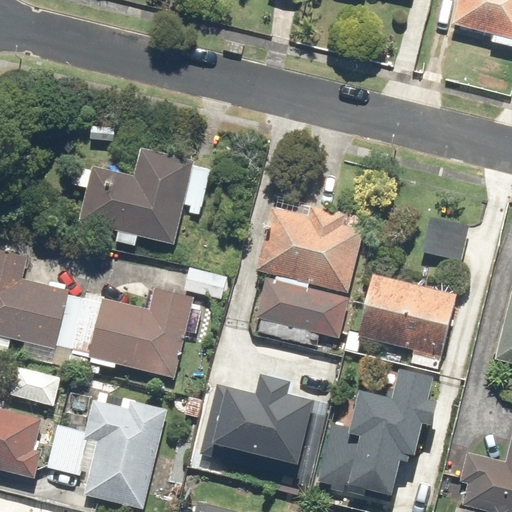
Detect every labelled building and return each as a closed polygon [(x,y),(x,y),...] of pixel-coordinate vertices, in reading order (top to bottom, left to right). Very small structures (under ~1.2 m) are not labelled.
[(511,0),(456,0),(450,28),(490,37),(488,45),(511,51),(511,0)] [(70,188),(86,191),(79,229),(171,247),(178,208),(187,210),(186,215),(203,218),(213,170),(136,155),(131,181),(74,170),(70,188)] [(335,218),(306,212),(305,218),(272,211),(259,274),(345,292),(358,229),(334,224),(335,218)] [(54,354),(68,358),(83,300),(22,284),(29,258),(0,250),(0,353),(5,355),(8,342),(54,354)] [(226,278),(184,271),(181,291),(223,298),(226,278)] [(351,341),(410,356),(408,367),(433,373),(452,298),(367,277),(351,341)] [(346,300),(267,284),(255,339),(335,356),(346,300)] [(98,304),(83,300),(68,358),(171,385),(193,301),(149,290),(143,312),(99,300),(98,304)] [(511,303),(505,302),(493,365),(511,368),(511,303)] [(56,381),(13,372),(7,398),(50,407),(56,381)] [(251,395),(215,386),(197,457),(298,481),(306,449),(300,447),(310,403),(285,397),(287,389),(254,381),(251,395)] [(407,471),(422,392),(389,386),(384,411),(353,405),(346,443),(311,436),(300,495),(381,510),(389,468),(407,471)] [(456,399),(432,391),(413,449),(437,457),(456,399)] [(141,511),(164,412),(123,402),(121,410),(94,404),(85,444),(94,446),(82,499),(140,511),(141,511)] [(0,468),(28,475),(39,425),(0,415),(0,468)] [(483,511),(484,511),(487,511),(511,511),(511,420),(510,420),(502,464),(468,458),(457,511),(483,511)] [(83,438),(53,432),(45,471),(75,477),(83,438)]
